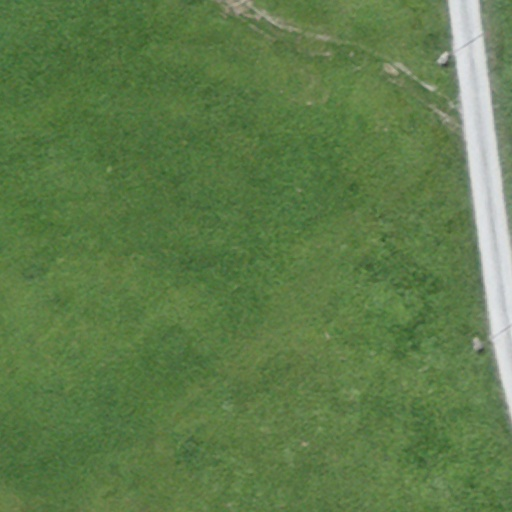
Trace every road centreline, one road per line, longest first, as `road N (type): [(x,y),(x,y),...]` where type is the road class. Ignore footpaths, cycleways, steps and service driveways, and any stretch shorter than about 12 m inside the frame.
road 1 (track): [(462,0),(511,367)]
road 2 (track): [(478,123),(368,45),(270,27),(234,0)]
